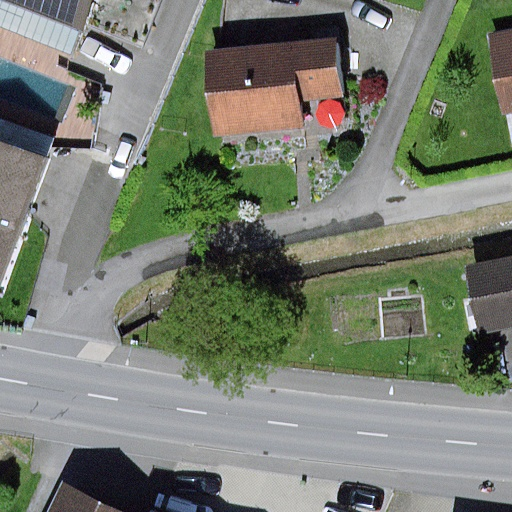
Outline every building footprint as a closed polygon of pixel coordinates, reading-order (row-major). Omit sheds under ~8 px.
[(0,0),(0,19),(87,53),(94,36),(0,0)] [(12,0),(84,30),(88,19),(140,40),(157,0),(12,0)] [(511,32),(488,37),(504,115),(511,113),(511,32)] [(336,40),(209,56),(219,134),(303,123),(299,98),(342,92),(336,40)] [(0,285),(46,163),(0,146),(0,285)] [(511,257),(483,263),(497,332),(511,329),(511,257)] [(121,511),(61,484),(47,511),(121,511)]
